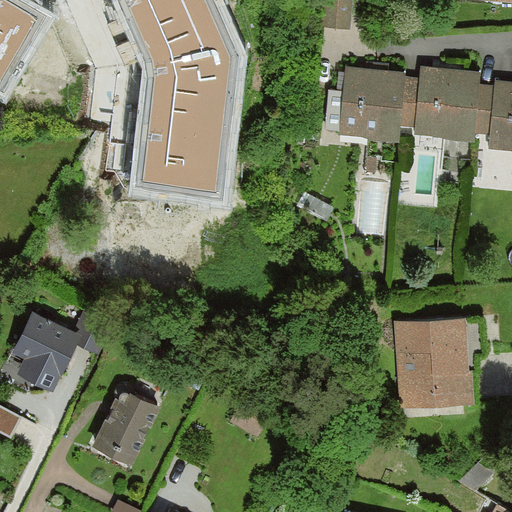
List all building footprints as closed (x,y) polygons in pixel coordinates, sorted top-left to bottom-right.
[(0,0),(0,83),(37,22),(0,0)] [(237,57),(211,0),(126,0),(157,69),(142,185),(220,195),(237,57)] [(326,0),(325,24),(351,26),(352,0),(326,0)] [(419,129),(477,135),(483,70),(425,65),(419,129)] [(408,72),(349,66),(343,128),(402,134),(408,72)] [(492,144),(511,146),(511,80),(498,79),(492,144)] [(32,309),(11,355),(24,360),(17,375),(53,392),(76,342),(97,352),(111,323),(84,311),(75,329),(32,309)] [(467,315),(401,320),(407,403),(473,398),(467,315)] [(162,400),(124,383),(98,439),(135,457),(162,400)] [(24,418),(0,404),(0,434),(12,440),(24,418)] [(117,511),(122,511),(143,511),(145,504),(122,497),(117,511)]
